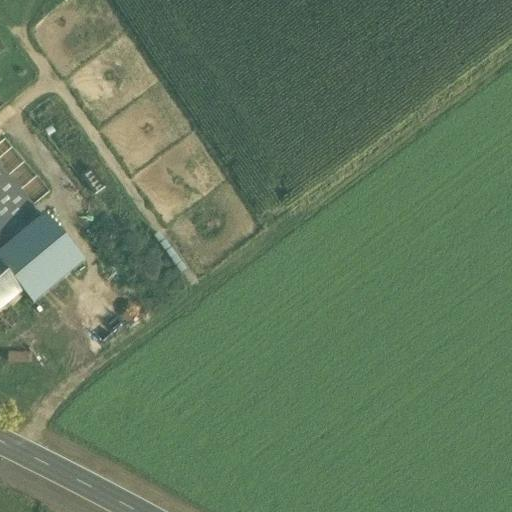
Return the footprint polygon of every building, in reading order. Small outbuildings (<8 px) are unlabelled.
[(105,190),(91,171),(80,179),(94,198),(105,190)] [(0,255),(12,245),(1,232),(30,209),(0,173),(0,255)] [(0,255),(0,269),(21,295),(32,308),(84,265),(45,218),(34,227),(33,226),(12,245),(0,255)] [(0,312),(21,295),(0,269),(0,312)] [(0,335),(32,308),(21,295),(0,312),(0,335)]
